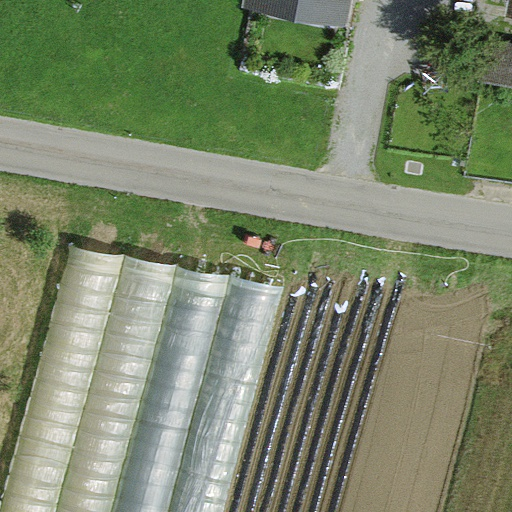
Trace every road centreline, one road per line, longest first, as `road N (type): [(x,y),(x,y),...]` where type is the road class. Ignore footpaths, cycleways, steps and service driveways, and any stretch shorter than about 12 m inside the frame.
road 1 (unclassified): [(0,146),(511,236)]
road 2 (unknown): [(335,206),(386,0)]
